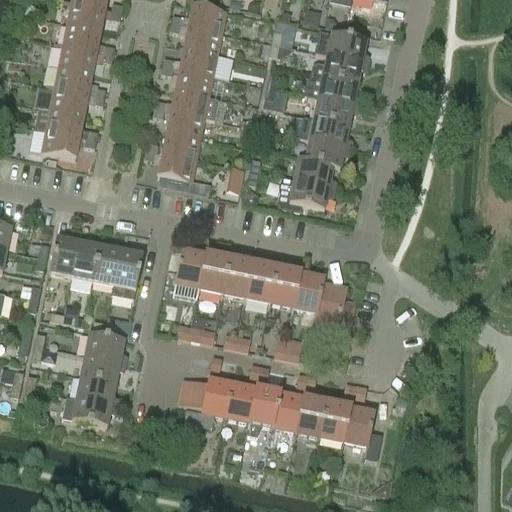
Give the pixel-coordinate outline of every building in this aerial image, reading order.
[(61,7),(61,8),(104,16),(106,0),(71,0),(70,8),(61,7)] [(228,12),(238,14),(239,6),(229,4),(228,12)] [(247,15),(256,17),(258,7),(252,6),(248,9),(247,15)] [(61,8),(61,10),(69,11),(66,30),(100,37),(104,16),(61,8)] [(111,10),(110,17),(121,19),(122,12),(111,10)] [(187,33),(221,40),(225,18),(191,11),(187,33)] [(302,29),(304,29),(316,31),(318,18),(305,15),(302,29)] [(110,17),(108,25),(119,27),(121,19),(110,17)] [(171,30),(181,32),(183,24),(172,22),(171,30)] [(53,50),(95,58),(100,37),(66,30),(62,51),(53,49),(53,50)] [(181,32),(171,30),(169,38),(180,40),(181,32)] [(182,54),(216,61),(221,40),(187,33),(182,54)] [(368,62),(362,61),(365,47),(330,40),(330,41),(318,38),(313,59),(325,62),(366,70),(368,62)] [(272,39),(270,50),(279,52),(281,40),(272,39)] [(57,73),(91,80),(95,58),(53,50),(52,52),(61,54),(57,73)] [(276,65),(279,52),(270,50),(267,63),(276,65)] [(102,60),(112,62),(114,54),(103,52),(102,60)] [(178,75),(212,82),(216,61),(182,54),(178,75)] [(112,62),(102,60),(100,68),(111,70),(112,62)] [(325,62),(323,71),(315,69),(311,72),(309,80),(356,90),(359,77),(364,79),(366,70),(325,62)] [(162,72),(173,74),(174,67),(164,64),(162,72)] [(173,74),(162,72),(160,80),(171,82),(173,74)] [(44,92),(87,101),(91,80),(57,73),(53,93),(44,91),(44,92)] [(174,97),(208,104),(212,82),(178,75),(174,97)] [(302,101),(357,112),(359,104),(353,103),(356,90),(309,80),(308,84),(305,87),(302,101)] [(267,94),(275,95),(277,84),(270,82),(267,94)] [(49,115),(83,122),(87,101),(44,92),(44,95),(52,96),(49,115)] [(94,102),(104,104),(105,96),(95,94),(94,102)] [(275,95),(267,94),(264,107),(272,108),(275,95)] [(169,118),(203,125),(213,127),(218,106),(208,104),(174,97),(169,118)] [(316,106),(312,125),(347,132),(350,120),(355,121),(357,112),(302,101),(301,103),(316,106)] [(104,104),(94,102),(92,111),(102,113),(104,104)] [(0,121),(8,123),(11,108),(8,107),(0,105),(0,121)] [(154,115),(164,117),(165,109),(155,107),(154,115)] [(36,135),(78,143),(83,122),(49,115),(48,117),(37,114),(33,133),(36,134),(36,135)] [(164,117),(154,115),(152,123),(162,125),(164,117)] [(203,125),(169,118),(165,139),(199,146),(203,125)] [(312,125),(303,123),(298,144),(308,146),(348,155),(350,146),(345,145),(347,132),(312,125)] [(258,136),(266,137),(268,125),(260,124),(258,136)] [(250,127),(240,125),(238,131),(248,133),(250,127)] [(78,143),(36,135),(36,137),(44,138),(40,158),(74,165),(78,143)] [(266,137),(258,136),(255,149),(263,151),(266,137)] [(85,144),(96,146),(97,139),(87,137),(85,144)] [(161,160),(195,167),(199,146),(165,139),(161,160)] [(96,146),(85,144),(83,153),(94,155),(96,146)] [(297,166),(339,175),(341,162),(347,163),(348,155),(308,146),(304,166),(297,165),(297,166)] [(145,157),(155,159),(157,151),(146,149),(145,157)] [(155,159),(145,157),(143,165),(154,167),(155,159)] [(195,167),(161,160),(156,182),(190,189),(195,167)] [(249,178),(257,180),(259,168),(251,166),(249,178)] [(281,185),(333,196),(334,187),(329,186),(331,175),(338,176),(339,175),(297,166),(292,187),(281,185)] [(239,201),(244,177),(230,174),(225,198),(239,201)] [(257,180),(249,178),(246,190),(255,192),(257,180)] [(323,217),(326,203),(331,204),(333,196),(281,185),(281,186),(279,189),(277,192),(277,197),(278,200),(275,214),(299,219),(301,212),(323,217)] [(245,200),(243,210),(254,212),(257,202),(245,200)] [(316,241),(318,227),(292,223),(290,237),(316,241)] [(0,255),(6,257),(10,235),(0,232),(0,255)] [(48,279),(70,283),(78,243),(70,241),(69,247),(55,244),(48,279)] [(78,243),(70,283),(91,288),(98,252),(86,250),(87,245),(78,243)] [(98,252),(91,288),(112,292),(120,251),(112,250),(111,255),(98,252)] [(38,263),(46,265),(48,253),(40,251),(38,263)] [(129,253),(120,251),(112,292),(134,296),(141,261),(142,260),(128,258),(129,253)] [(195,305),(197,295),(198,295),(204,262),(180,257),(171,300),(195,305)] [(204,262),(198,295),(221,299),(228,266),(204,262)] [(44,277),(46,265),(38,263),(35,276),(44,277)] [(228,266),(221,299),(245,304),(251,271),(228,266)] [(251,271),(245,304),(268,309),(275,276),(251,271)] [(275,276),(268,309),(292,314),(298,281),(275,276)] [(322,286),(298,281),(292,314),(313,318),(312,328),(314,328),(313,330),(320,336),(328,337),(336,334),(336,333),(338,333),(341,321),(352,323),(355,307),(344,305),(346,293),(322,288),(322,286)] [(31,293),(29,306),(37,307),(40,294),(31,293)] [(35,319),(37,307),(29,306),(26,317),(35,319)] [(49,327),(61,330),(62,321),(50,319),(49,327)] [(75,324),(62,321),(61,330),(73,332),(75,324)] [(178,331),(175,343),(187,346),(192,322),(190,333),(178,331)] [(187,346),(201,349),(211,351),(214,338),(202,336),(204,325),(192,322),(187,346)] [(91,336),(103,338),(105,330),(93,327),(91,336)] [(117,332),(105,330),(103,338),(115,341),(117,332)] [(23,336),(20,348),(29,350),(31,338),(23,336)] [(35,340),(33,352),(42,354),(44,342),(35,340)] [(88,340),(83,362),(124,370),(125,362),(120,361),(123,347),(88,340)] [(234,356),(237,343),(225,341),(222,353),(234,356)] [(281,365),(286,343),(278,342),(273,364),(281,365)] [(237,343),(234,356),(247,359),(249,346),(237,343)] [(302,347),(286,345),(286,343),(281,365),(298,369),(301,355),(300,355),(302,347)] [(26,362),(29,350),(20,348),(18,361),(26,362)] [(39,367),(42,354),(33,352),(31,365),(39,367)] [(79,384),(114,391),(117,378),(122,379),(124,370),(83,362),(79,384)] [(212,363),(209,376),(218,378),(221,365),(212,363)] [(257,386),(259,373),(251,371),(248,384),(257,386)] [(259,373),(257,386),(265,388),(268,375),(259,373)] [(14,378),(12,390),(20,392),(23,380),(14,378)] [(304,396),(306,383),(298,381),(295,394),(304,396)] [(27,383),(25,395),(34,396),(36,384),(27,383)] [(306,383),(304,396),(313,398),(315,385),(306,383)] [(75,405),(115,413),(117,404),(112,403),(114,391),(79,384),(75,405)] [(180,398),(203,403),(206,391),(183,386),(180,398)] [(206,391),(203,403),(201,415),(201,416),(200,419),(184,416),(181,439),(182,439),(182,436),(210,433),(212,422),(224,424),(231,391),(207,386),(206,391)] [(20,392),(12,390),(9,403),(18,404),(20,392)] [(231,391),(224,424),(247,429),(244,441),(245,442),(254,396),(231,391)] [(351,405),(353,393),(345,391),(342,404),(351,405)] [(353,393),(351,405),(363,408),(366,396),(353,393)] [(34,396),(25,395),(23,407),(31,409),(34,396)] [(254,396),(245,442),(256,444),(262,432),(271,434),(278,401),(254,396)] [(201,415),(203,403),(180,398),(177,411),(201,415)] [(293,445),(294,438),(295,439),(301,406),(278,401),(271,434),(272,434),(270,440),(273,441),(272,447),(289,451),(290,444),(293,445)] [(60,425),(70,427),(106,434),(108,420),(114,421),(115,413),(75,405),(65,403),(60,425)] [(301,406),(295,439),(318,443),(325,410),(301,406)] [(325,410),(318,443),(342,448),(349,415),(325,410)] [(349,415),(342,448),(366,453),(373,420),(349,415)] [(241,457),(232,455),(231,464),(239,466),(241,457)]
